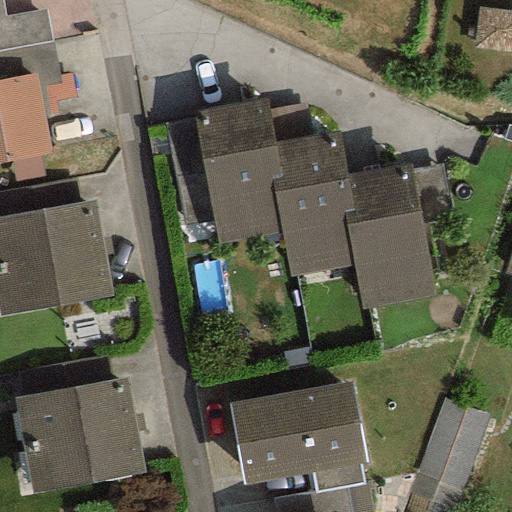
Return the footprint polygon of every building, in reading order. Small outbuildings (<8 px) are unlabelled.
[(45,12),(5,19),(0,20),(0,52),(51,43),(45,12)] [(0,52),(0,78),(35,72),(38,87),(58,84),(51,43),(0,52)] [(0,78),(0,164),(51,154),(38,87),(35,72),(0,78)] [(267,100),(192,114),(217,243),(280,231),(271,182),(283,180),(276,145),(267,100)] [(338,133),(276,145),(283,180),(271,182),(280,231),(288,276),(352,264),(342,214),(353,212),(346,177),(338,133)] [(410,165),(346,177),(353,212),(342,214),(352,264),(360,309),(435,295),(410,165)] [(0,194),(0,218),(79,205),(74,180),(0,194)] [(0,218),(0,315),(111,296),(95,202),(79,205),(0,218)] [(511,242),(502,275),(511,278),(511,242)] [(16,372),(21,399),(111,383),(105,355),(16,372)] [(21,399),(13,401),(30,495),(144,474),(126,380),(111,383),(21,399)] [(350,382),(228,405),(243,484),(310,471),(359,463),(365,462),(350,382)] [(363,485),(359,463),(310,471),(314,493),(363,485)]
